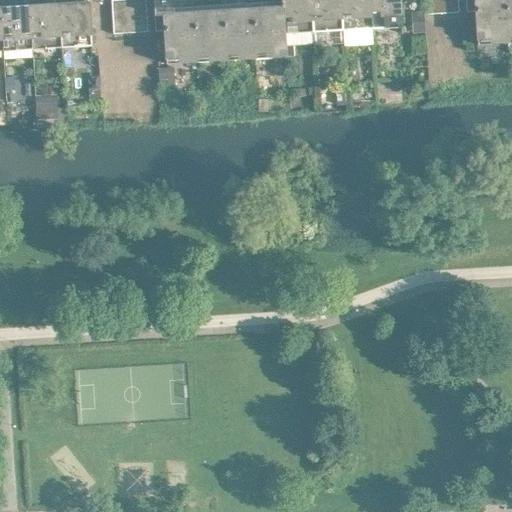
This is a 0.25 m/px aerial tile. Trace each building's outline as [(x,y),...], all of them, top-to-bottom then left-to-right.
[(90,0),(79,0),(60,1),(63,45),(93,43),(90,0)] [(112,0),(115,31),(116,31),(149,29),(147,0),(112,0)] [(283,4),(263,5),(262,0),(252,0),(253,6),(234,7),(233,0),(222,0),(223,8),(204,9),(203,0),(193,0),(194,10),(175,11),(174,0),(155,0),(157,29),(165,28),(167,61),(287,54),(287,43),(286,31),(285,31),(283,4)] [(282,0),(283,4),(285,31),(286,31),(314,30),(312,0),(282,0)] [(341,0),(312,0),(314,30),(343,28),(341,0)] [(371,0),(341,0),(343,28),(373,26),(371,0)] [(401,0),(371,0),(373,26),(403,24),(401,0)] [(458,0),(425,0),(425,7),(426,12),(459,10),(458,0)] [(511,0),(467,0),(468,10),(476,8),(478,43),(509,40),(511,40),(511,0)] [(60,1),(31,3),(34,47),(63,45),(60,1)] [(31,3),(2,5),(4,49),(34,47),(31,3)] [(425,7),(413,8),(414,31),(427,30),(426,12),(425,7)] [(295,43),(287,43),(287,54),(296,54),(295,43)] [(479,50),(471,50),(472,58),(480,58),(479,50)] [(176,85),(175,65),(167,65),(167,78),(168,86),(176,85)] [(15,75),(7,75),(7,89),(16,88),(15,75)] [(346,89),(338,89),(339,103),(347,103),(346,89)] [(58,93),(37,93),(37,104),(58,104),(58,93)]
